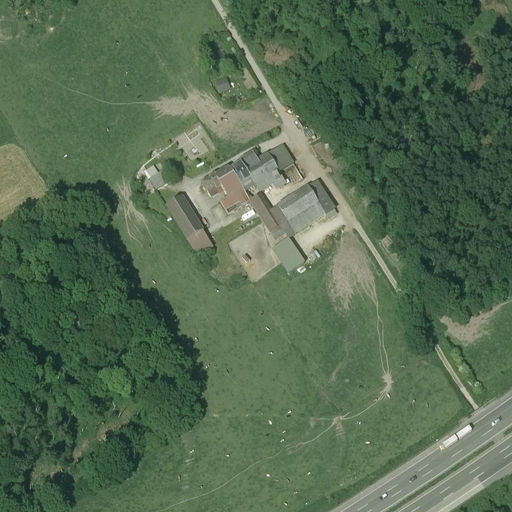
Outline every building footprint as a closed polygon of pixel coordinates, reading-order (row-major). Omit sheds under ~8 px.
[(225,78),(213,83),(217,94),(229,90),(225,78)] [(284,147),(269,157),(280,175),(295,165),(284,147)] [(253,156),(241,164),(242,166),(231,172),(235,178),(241,188),(252,182),(245,171),(258,163),(253,156)] [(258,163),(245,171),(252,182),(257,190),(261,197),(275,188),(285,182),(280,175),(269,157),(258,163)] [(154,170),(146,175),(151,183),(159,178),(154,170)] [(230,170),(215,179),(220,187),(235,178),(231,172),(230,170)] [(157,195),(172,186),(165,174),(150,184),(157,195)] [(235,178),(220,187),(222,190),(229,201),(222,206),(229,217),(251,204),(246,196),(241,188),(235,178)] [(215,179),(202,187),(209,197),(216,193),(222,190),(220,187),(215,179)] [(246,196),(257,190),(252,182),(241,188),(246,196)] [(275,188),(277,192),(287,186),(285,182),(275,188)] [(335,212),(317,184),(309,189),(319,206),(326,217),(335,212)] [(309,189),(278,208),(289,225),(319,206),(309,189)] [(181,200),(166,210),(187,244),(203,234),(181,200)] [(267,215),(258,200),(251,204),(271,236),(278,232),(267,215)] [(319,206),(289,225),(296,236),(326,217),(319,206)] [(278,208),(267,215),(278,232),(282,229),(289,225),(278,208)] [(335,212),(326,217),(329,221),(337,216),(335,212)] [(296,236),(289,225),(282,229),(286,235),(289,240),(296,236)] [(278,232),(271,236),(275,242),(286,235),(282,229),(278,232)] [(203,234),(187,244),(198,261),(213,251),(203,234)] [(289,241),(272,251),(287,275),(304,265),(289,241)]
